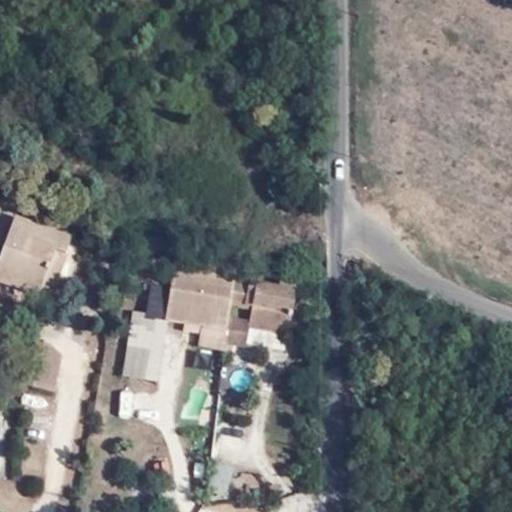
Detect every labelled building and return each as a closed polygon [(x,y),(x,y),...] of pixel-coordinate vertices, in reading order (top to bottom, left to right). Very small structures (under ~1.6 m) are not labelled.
[(77,236),(16,214),(0,258),(0,278),(54,298),(77,236)] [(242,270),(175,259),(169,313),(167,321),(201,325),(198,345),(228,350),(242,270)] [(301,289),(259,281),(247,347),(288,355),(301,289)] [(169,313),(132,308),(124,373),(158,377),(167,321),(169,313)] [(42,388),(57,388),(58,370),(42,370),(42,388)] [(226,491),(234,466),(220,462),(213,487),(226,491)]
